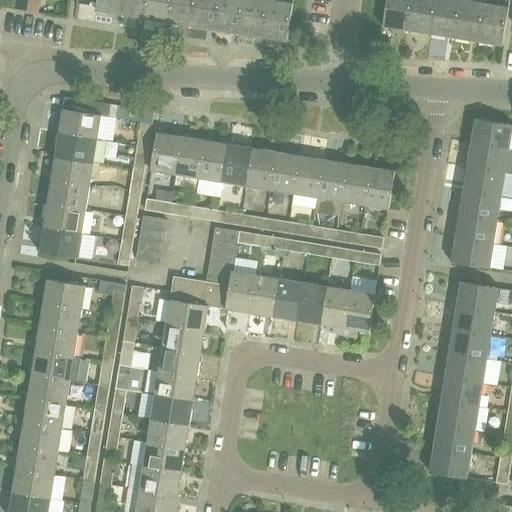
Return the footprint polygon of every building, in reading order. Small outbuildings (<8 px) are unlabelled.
[(18,0),(17,9),(28,11),(29,0),(18,0)] [(98,0),(96,11),(121,15),(123,0),(98,0)] [(123,0),(121,15),(145,19),(147,0),(123,0)] [(147,0),(145,19),(168,23),(172,0),(147,0)] [(172,0),(168,23),(192,27),(196,0),(172,0)] [(196,0),(192,27),(216,31),(220,0),(196,0)] [(239,35),(245,0),(220,0),(216,31),(239,35)] [(245,0),(239,35),(263,39),(269,0),(245,0)] [(294,3),(277,0),(269,0),(263,39),(287,43),(294,3)] [(408,31),(412,0),(386,0),(383,27),(408,31)] [(412,0),(408,31),(431,35),(436,0),(412,0)] [(461,0),(436,0),(431,35),(455,38),(461,0)] [(461,0),(455,38),(479,42),(485,2),(471,0),(461,0)] [(485,2),(479,42),(503,46),(509,6),(485,2)] [(103,115),(110,116),(112,103),(86,99),(84,111),(64,108),(60,133),(99,139),(103,115)] [(132,107),(119,105),(117,118),(130,121),(132,107)] [(476,119),(473,135),(474,135),(473,143),(472,143),(472,144),(510,150),(511,140),(511,124),(495,122),(476,119)] [(153,123),(142,121),(138,145),(149,147),(153,123)] [(151,171),(175,175),(182,136),(158,132),(151,171)] [(95,163),(99,139),(60,133),(56,156),(95,163)] [(182,136),(175,175),(199,179),(205,140),(182,136)] [(199,179),(223,183),(229,143),(205,140),(199,179)] [(223,183),(247,187),(253,147),(229,143),(223,183)] [(510,150),(472,144),(469,159),(470,159),(469,167),(468,167),(507,174),(510,150)] [(134,169),(145,171),(149,147),(138,145),(134,169)] [(253,147),(247,187),(270,191),(277,151),(253,147)] [(270,191),(294,194),(300,155),(277,151),(270,191)] [(294,194),(318,198),(324,159),(300,155),(294,194)] [(92,187),(95,163),(56,156),(52,180),(92,187)] [(341,202),(348,163),(324,159),(318,198),(341,202)] [(341,202),(365,206),(372,167),(348,163),(341,202)] [(372,167),(365,206),(390,210),(396,171),(372,167)] [(503,198),(507,174),(468,167),(465,183),(466,183),(465,191),(464,191),(503,198)] [(130,193),(141,195),(145,171),(134,169),(130,193)] [(88,210),(92,187),(52,180),(48,204),(88,210)] [(499,221),(503,198),(464,191),(462,207),(463,207),(461,214),(460,214),(460,215),(499,221)] [(137,218),(139,210),(141,195),(130,193),(126,217),(137,218)] [(148,199),(146,211),(169,215),(171,203),(148,199)] [(169,215),(193,219),(195,207),(171,203),(169,215)] [(44,228),(84,234),(88,210),(48,204),(44,228)] [(195,207),(193,219),(216,223),(218,211),(195,207)] [(240,226),(242,215),(218,211),(216,223),(240,226)] [(142,226),(167,230),(168,219),(144,215),(142,226)] [(264,230),(266,219),(242,215),(240,226),(264,230)] [(495,245),(499,221),(460,215),(458,230),(459,230),(458,238),(456,238),(456,239),(495,245)] [(122,240),(133,242),(137,218),(126,217),(122,240)] [(266,219),(264,230),(288,234),(289,222),(266,219)] [(311,238),(313,226),(289,222),(288,234),(311,238)] [(165,241),(167,230),(142,226),(140,237),(165,241)] [(335,242),(337,230),(313,226),(311,238),(335,242)] [(215,239),(239,243),(241,231),(217,227),(215,239)] [(80,258),(84,234),(44,228),(40,252),(80,258)] [(337,230),(335,242),(359,246),(361,234),(337,230)] [(265,235),(241,231),(239,243),(263,247),(265,235)] [(359,246),(384,249),(386,238),(361,234),(359,246)] [(288,239),(265,235),(263,247),(286,251),(288,239)] [(165,241),(140,237),(139,248),(163,252),(165,241)] [(237,254),(239,243),(215,239),(213,249),(237,254)] [(286,251),(310,254),(312,243),(288,239),(286,251)] [(472,266),(491,269),(495,245),(456,239),(454,254),(455,254),(454,262),(453,262),(452,263),(472,266)] [(119,264),(129,265),(133,242),(122,240),(119,264)] [(310,254),(334,258),(336,247),(312,243),(310,254)] [(334,258),(357,262),(359,250),(336,247),(334,258)] [(161,264),(163,252),(139,248),(137,260),(161,264)] [(236,264),(237,254),(213,249),(211,260),(236,264)] [(383,254),(359,250),(357,262),(381,266),(383,254)] [(235,270),(236,264),(211,260),(210,271),(232,275),(233,270),(235,270)] [(232,275),(231,285),(227,310),(252,314),(258,274),(235,270),(233,270),(232,275)] [(210,271),(208,281),(231,285),(232,275),(210,271)] [(252,314),(276,317),(282,278),(258,274),(252,314)] [(167,324),(206,330),(210,307),(227,310),(231,285),(208,281),(175,276),(167,324)] [(276,317),(299,321),(306,282),(282,278),(276,317)] [(44,303),(83,310),(87,285),(48,279),(44,303)] [(461,281),(457,305),(497,311),(501,287),(461,281)] [(329,286),(306,282),(299,321),(323,325),(329,286)] [(323,325),(347,329),(353,289),(329,286),(323,325)] [(347,329),(371,333),(377,293),(353,289),(347,329)] [(115,290),(111,314),(121,316),(125,292),(115,290)] [(129,292),(125,317),(136,319),(140,294),(129,292)] [(79,333),(83,310),(44,303),(40,327),(79,333)] [(493,335),(497,311),(457,305),(453,329),(493,335)] [(111,314),(107,338),(118,340),(121,316),(111,314)] [(132,342),(136,319),(125,317),(121,341),(132,342)] [(203,354),(206,330),(167,324),(163,347),(203,354)] [(76,357),(79,333),(40,327),(36,351),(76,357)] [(489,359),(493,335),(453,329),(449,353),(489,359)] [(118,340),(107,338),(103,362),(114,363),(118,340)] [(128,366),(132,342),(121,341),(118,365),(128,366)] [(160,371),(199,377),(203,354),(163,347),(160,371)] [(36,351),(32,375),(72,381),(76,357),(36,351)] [(449,353),(445,377),(485,383),(489,359),(449,353)] [(103,362),(99,385),(110,387),(114,363),(103,362)] [(124,390),(128,366),(118,365),(114,388),(124,390)] [(195,401),(199,377),(160,371),(156,395),(195,401)] [(68,405),(72,381),(32,375),(28,398),(68,405)] [(483,395),(485,383),(445,377),(441,401),(481,407),(488,408),(490,396),(483,395)] [(106,411),(110,387),(99,385),(95,409),(106,411)] [(110,412),(121,414),(124,390),(114,388),(110,412)] [(191,425),(195,401),(156,395),(152,419),(191,425)] [(68,405),(28,398),(24,422),(64,428),(68,405)] [(477,431),(481,407),(441,401),(438,425),(477,431)] [(95,409),(92,433),(102,435),(106,411),(95,409)] [(117,437),(121,414),(110,412),(107,436),(117,437)] [(187,449),(191,425),(152,419),(148,442),(187,449)] [(60,452),(64,428),(24,422),(21,446),(60,452)] [(434,449),(473,455),(477,431),(438,425),(434,449)] [(92,433),(88,457),(99,458),(102,435),(92,433)] [(113,461),(117,437),(107,436),(103,459),(113,461)] [(500,460),(511,461),(511,436),(504,436),(500,460)] [(187,449),(148,442),(144,466),(184,472),(187,449)] [(56,476),(60,452),(21,446),(17,470),(56,476)] [(469,479),(473,455),(434,449),(430,473),(469,479)] [(95,482),(99,458),(88,457),(84,480),(95,482)] [(110,485),(113,461),(103,459),(99,483),(110,485)] [(508,485),(511,463),(511,461),(500,460),(497,483),(498,483),(508,485)] [(180,496),(184,472),(144,466),(141,490),(180,496)] [(13,493),(53,500),(56,476),(17,470),(13,493)] [(84,480),(80,504),(91,506),(95,482),(84,480)] [(110,485),(99,483),(95,507),(106,508),(110,485)] [(177,511),(180,496),(141,490),(137,511),(177,511)] [(50,511),(53,500),(13,493),(10,511),(50,511)]
